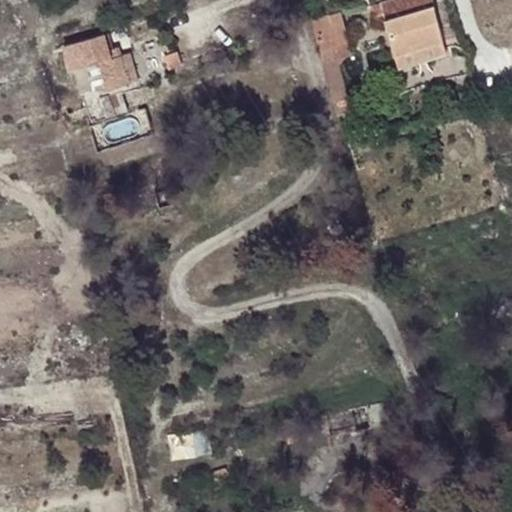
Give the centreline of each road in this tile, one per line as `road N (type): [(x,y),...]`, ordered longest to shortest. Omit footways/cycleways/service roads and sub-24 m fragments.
road 1 (track): [(462,511),(392,429),(390,358),(360,303),(320,285),(188,309),(190,278),(333,153),(291,0)]
road 2 (unknown): [(360,303),(334,328),(317,367),(170,410),(155,438),(159,511)]
